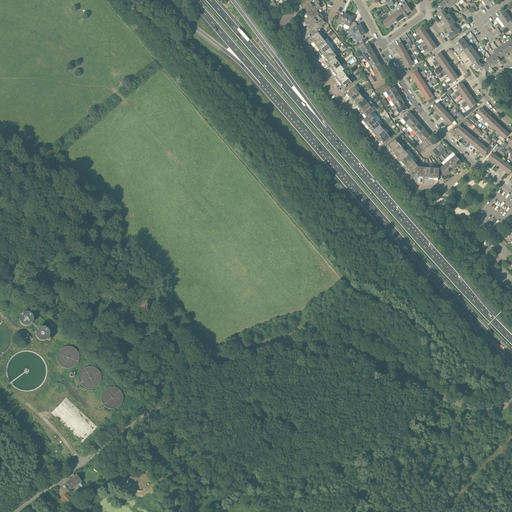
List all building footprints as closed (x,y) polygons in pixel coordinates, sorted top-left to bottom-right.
[(406,15),(411,11),(407,5),(410,3),(407,0),(405,0),(404,1),(402,3),(405,7),(402,8),(406,15)] [(445,0),(444,1),(447,6),(449,8),(454,5),(449,0),(445,0)] [(309,5),(306,1),(299,6),(303,10),(309,5)] [(438,9),(444,10),(444,8),(447,6),(444,1),(439,4),(438,9)] [(311,3),(309,5),(303,10),(305,14),(312,8),(314,7),(311,3)] [(319,4),(314,7),(312,8),(315,12),(317,11),(322,8),(319,4)] [(312,8),(305,14),(308,18),(310,16),(315,12),(312,8)] [(406,15),(402,8),(397,12),(403,20),(407,16),(406,15)] [(441,19),(446,15),(444,12),(444,10),(438,9),(437,14),(441,19)] [(317,11),(315,12),(310,16),(313,20),(315,19),(320,15),(317,11)] [(403,20),(397,12),(392,15),(397,21),(398,23),(403,20)] [(501,22),(509,16),(505,12),(498,17),(501,22)] [(397,21),(392,15),(390,17),(387,13),(384,15),(392,25),(397,21)] [(320,15),(315,19),(318,22),(323,19),(324,18),(321,14),(320,15)] [(340,23),(344,25),(349,16),(344,14),(342,17),(340,16),(338,19),(336,23),(339,24),(340,23)] [(444,24),(452,18),(448,14),(446,15),(441,19),(444,24)] [(387,29),(392,25),(384,15),(382,16),(385,20),(382,22),(387,29)] [(310,16),(308,18),(303,21),(306,25),(313,20),(310,16)] [(349,16),(344,25),(349,27),(348,30),(349,30),(353,26),(356,23),(352,21),(354,18),(349,16)] [(511,21),(511,20),(509,16),(501,22),(504,26),(506,25),(511,21)] [(447,28),(453,24),(455,23),(452,18),(444,24),(447,28)] [(315,19),(313,20),(306,25),(309,29),(316,24),(318,22),(315,19)] [(318,22),(316,24),(319,28),(326,23),(323,19),(318,22)] [(353,26),(349,30),(350,31),(352,30),(355,34),(363,29),(361,25),(358,27),(356,23),(353,26)] [(316,24),(309,29),(312,33),(319,28),(316,24)] [(448,33),(456,28),(453,24),(447,28),(445,29),(448,33)] [(414,38),(416,40),(427,32),(423,27),(417,32),(419,35),(414,38)] [(459,33),(456,28),(448,33),(451,38),(459,33)] [(363,29),(355,34),(357,39),(356,40),(357,43),(364,39),(362,36),(366,34),(363,29)] [(313,42),(321,36),(318,32),(310,38),(313,42)] [(427,32),(416,40),(417,42),(422,39),(424,42),(430,37),(427,32)] [(317,47),(325,40),(321,36),(313,42),(317,47)] [(430,37),(424,42),(426,45),(421,48),(423,50),(433,42),(430,37)] [(458,48),(466,43),(463,38),(455,44),(458,48)] [(320,51),(328,44),(325,40),(317,47),(320,51)] [(502,45),(508,53),(511,50),(511,49),(505,40),(501,43),(502,45)] [(433,42),(423,50),(424,52),(429,49),(431,52),(437,47),(433,42)] [(360,49),(363,53),(371,48),(369,44),(366,46),(364,43),(357,47),(359,50),(360,49)] [(396,47),(399,52),(410,46),(408,44),(404,46),(402,43),(396,47)] [(463,51),(469,47),(466,43),(458,48),(461,53),(463,51)] [(323,55),(331,49),(328,44),(320,51),(323,55)] [(498,48),(503,56),(508,53),(502,45),(498,48)] [(410,46),(399,52),(401,58),(408,54),(407,51),(411,49),(410,46)] [(466,56),(474,50),(471,46),(469,47),(463,51),(466,56)] [(499,60),(499,59),(503,56),(498,48),(498,49),(497,47),(492,50),(494,52),(495,54),(499,60)] [(371,48),(363,53),(365,58),(374,53),(371,48)] [(331,49),(323,55),(326,59),(334,53),(331,49)] [(337,50),(334,53),(326,59),(329,63),(336,58),(338,56),(340,54),(337,50)] [(469,60),(477,55),(474,50),(466,56),(469,60)] [(374,53),(365,58),(368,62),(376,57),(374,53)] [(432,63),(434,65),(444,58),(441,53),(434,57),(436,60),(432,63)] [(408,54),(401,58),(404,63),(416,57),(414,55),(410,57),(408,54)] [(490,57),(495,65),(500,61),(499,59),(499,60),(495,54),(490,57)] [(473,65),(478,61),(480,59),(477,55),(469,60),(473,65)] [(376,57),(368,62),(370,67),(379,62),(376,57)] [(416,57),(404,63),(407,69),(414,65),(413,62),(417,60),(417,59),(416,57)] [(495,65),(490,57),(486,60),(487,62),(491,68),(495,65)] [(331,68),(339,62),(336,58),(329,63),(327,64),(331,68)] [(444,58),(434,65),(435,67),(440,64),(442,67),(448,63),(444,58)] [(481,71),(482,64),(480,64),(478,61),(473,65),(476,70),(481,71)] [(334,72),(342,66),(339,62),(331,68),(334,72)] [(379,62),(370,67),(373,71),(381,66),(379,62)] [(491,68),(487,62),(484,65),(482,64),(481,71),(485,72),(491,68)] [(444,70),(439,73),(441,75),(451,68),(448,63),(442,67),(444,70)] [(337,76),(344,71),(345,70),(342,66),(334,72),(337,76)] [(375,76),(377,75),(380,73),(382,72),(384,71),(381,66),(373,71),(375,76)] [(414,81),(425,74),(425,73),(424,72),(424,71),(419,74),(418,71),(419,70),(417,68),(411,72),(413,74),(411,75),(414,81)] [(451,68),(441,75),(442,77),(447,74),(449,77),(455,73),(451,68)] [(338,82),(347,75),(344,71),(337,76),(335,77),(338,82)] [(455,73),(449,77),(450,80),(446,83),(448,85),(458,78),(455,73)] [(427,76),(425,74),(414,81),(418,86),(424,82),(422,79),(427,76)] [(341,86),(350,79),(347,75),(338,82),(341,86)] [(352,77),(350,79),(341,86),(345,90),(356,82),(352,77)] [(424,82),(418,86),(421,91),(432,84),(431,84),(436,81),(435,79),(430,82),(426,85),(424,82)] [(455,96),(466,89),(462,83),(456,88),(458,90),(454,93),(455,96)] [(432,84),(421,91),(424,96),(431,92),(429,89),(433,87),(432,84)] [(389,97),(398,92),(395,87),(392,89),(389,90),(387,92),(386,92),(389,97)] [(347,94),(350,98),(358,92),(355,88),(347,94)] [(466,89),(455,96),(457,98),(461,95),(463,98),(469,94),(466,89)] [(358,92),(350,98),(354,102),(362,96),(358,92)] [(400,96),(398,92),(389,97),(392,101),(400,96)] [(431,92),(424,96),(427,101),(429,104),(435,100),(433,98),(438,95),(437,92),(433,95),(431,92)] [(469,94),(463,98),(465,101),(461,104),(462,106),(473,98),(469,94)] [(362,96),(354,102),(357,106),(365,100),(362,96)] [(400,96),(392,101),(394,106),(403,101),(400,96)] [(473,98),(462,106),(464,108),(468,105),(470,108),(470,110),(464,115),(466,117),(476,108),(475,105),(476,104),(473,98)] [(365,100),(357,106),(360,110),(368,104),(365,100)] [(368,104),(360,110),(364,114),(371,108),(371,107),(373,104),(371,101),(368,104)] [(403,101),(394,106),(397,110),(406,105),(403,101)] [(436,112),(446,104),(444,102),(440,105),(438,103),(432,108),(436,112)] [(441,117),(446,112),(444,109),(447,106),(446,104),(436,112),(441,117)] [(406,105),(397,110),(400,115),(408,109),(406,105)] [(371,108),(364,114),(367,118),(371,115),(375,112),(371,108)] [(474,125),(477,122),(473,118),(475,116),(479,119),(486,112),(481,108),(477,112),(475,111),(467,118),(474,125)] [(445,121),(454,113),(452,111),(449,114),(446,112),(441,117),(445,121)] [(406,123),(413,116),(410,112),(403,119),(406,123)] [(479,119),(477,122),(479,124),(481,122),(484,124),(486,122),(490,117),(486,112),(479,119)] [(452,118),(456,115),(454,114),(454,113),(445,121),(449,126),(455,121),(452,118)] [(371,115),(367,118),(363,121),(367,125),(374,119),(371,115)] [(409,127),(417,120),(413,116),(406,123),(409,127)] [(490,117),(486,122),(490,126),(495,121),(490,117)] [(374,119),(367,125),(370,129),(377,122),(374,119)] [(412,131),(420,124),(417,120),(409,127),(412,131)] [(495,121),(490,126),(495,130),(499,125),(495,121)] [(377,122),(370,129),(373,133),(381,126),(377,122)] [(416,134),(423,128),(420,124),(412,131),(416,134)] [(499,125),(495,130),(499,135),(504,130),(499,125)] [(381,126),(373,133),(376,136),(384,130),(381,126)] [(460,135),(464,130),(459,126),(455,131),(460,135)] [(419,138),(426,132),(423,128),(416,134),(419,138)] [(465,139),(469,134),(470,133),(470,132),(470,131),(467,128),(466,129),(465,129),(464,130),(460,135),(465,139)] [(384,130),(376,136),(380,140),(387,134),(384,130)] [(504,130),(499,135),(504,139),(509,134),(504,130)] [(424,141),(427,139),(429,137),(430,136),(426,132),(419,138),(422,142),(424,141)] [(387,134),(380,140),(383,144),(391,138),(387,134)] [(470,143),(474,138),(469,134),(465,139),(470,143)] [(388,146),(391,150),(401,141),(398,138),(388,146)] [(474,147),(479,142),(474,138),(470,143),(474,147)] [(401,141),(391,150),(395,154),(399,150),(402,148),(405,145),(401,141)] [(479,151),(484,146),(479,142),(474,147),(479,151)] [(489,150),(484,146),(479,151),(484,155),(489,150)] [(399,150),(395,154),(398,158),(405,151),(402,148),(399,150)] [(405,151),(398,158),(401,162),(409,155),(405,151)] [(489,159),(494,163),(498,158),(493,154),(489,159)] [(409,155),(401,162),(404,166),(410,161),(412,159),(409,155)] [(451,159),(458,166),(462,163),(455,156),(451,159)] [(498,158),(494,163),(499,167),(503,161),(498,158)] [(410,161),(404,166),(408,170),(415,163),(412,159),(410,161)] [(448,162),(454,170),(458,166),(451,159),(448,162)] [(503,161),(499,167),(504,170),(508,165),(503,161)] [(454,170),(448,162),(444,166),(450,173),(454,170)] [(415,163),(408,170),(411,174),(413,172),(415,174),(419,167),(415,163)] [(450,173),(444,166),(440,169),(439,169),(442,176),(444,175),(446,177),(450,173)] [(419,167),(415,174),(418,175),(418,177),(423,178),(424,168),(419,168),(419,167)] [(434,169),(433,179),(438,179),(439,176),(442,176),(439,169),(434,169)] [(29,323),(32,323),(34,307),(22,306),(21,320),(29,320),(29,323)] [(39,323),(40,334),(43,334),(43,337),(48,337),(47,334),(50,334),(50,322),(39,323)] [(72,477),(66,482),(71,489),(78,484),(81,488),(85,485),(75,472),(71,475),(72,477)] [(132,479),(131,477),(130,478),(128,478),(126,481),(126,483),(127,484),(132,485),(133,487),(134,491),(140,491),(144,490),(148,487),(150,483),(146,486),(144,488),(141,490),(136,490),(135,488),(133,485),(129,483),(127,483),(128,481),(128,480),(130,479),(132,479)] [(67,494),(66,493),(62,497),(60,500),(66,505),(73,499),(68,494),(67,494)]
